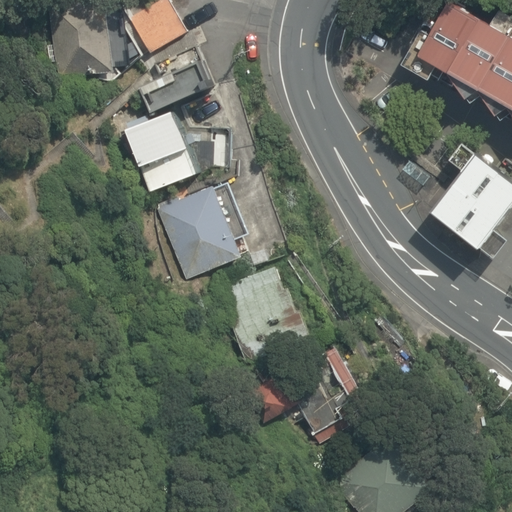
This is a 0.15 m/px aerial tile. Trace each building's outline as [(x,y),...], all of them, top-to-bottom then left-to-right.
[(153,52),(190,31),(171,0),(161,0),(132,17),(153,52)] [(126,6),(53,7),(54,77),(126,76),(126,6)] [(511,32),(465,8),(450,37),(432,28),(409,72),(445,90),(446,88),(511,122),(511,32)] [(211,67),(203,48),(157,66),(165,85),(211,67)] [(231,102),(225,73),(155,89),(161,118),(231,102)] [(198,118),(140,132),(156,173),(149,175),(156,196),(216,177),(209,165),(231,168),(232,131),(200,129),(198,118)] [(511,218),(511,181),(460,144),(446,163),(466,177),(436,217),(486,254),(511,218)] [(234,190),(159,212),(181,286),(256,264),(234,190)] [(315,350),(333,343),(305,257),(220,285),(245,359),(310,337),(315,350)] [(246,385),(263,427),(296,413),(300,425),(312,420),(322,444),(361,428),(355,413),(373,405),(370,396),(377,394),(355,341),(246,385)] [(407,433),(342,485),(364,511),(434,511),(456,494),(407,433)]
